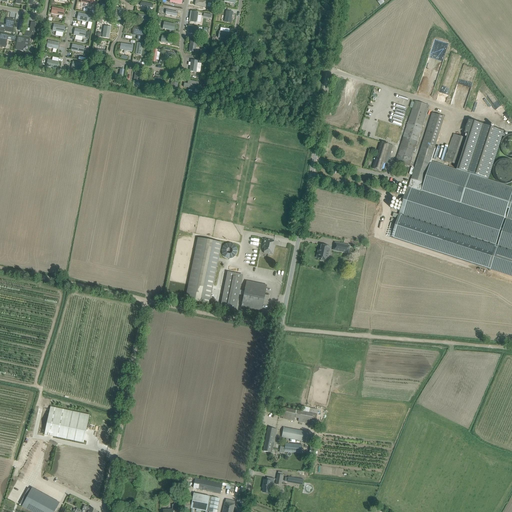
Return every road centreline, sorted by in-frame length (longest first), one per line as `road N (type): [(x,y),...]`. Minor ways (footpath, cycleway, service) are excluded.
road 1 (unclassified): [(242,511),(339,0)]
road 2 (track): [(145,299),(280,328),(511,349)]
road 3 (track): [(102,511),(145,299)]
road 4 (unknown): [(328,67),(511,127)]
road 5 (track): [(145,299),(0,269)]
road 6 (unknown): [(297,242),(252,233),(244,240),(243,267),(288,285)]
